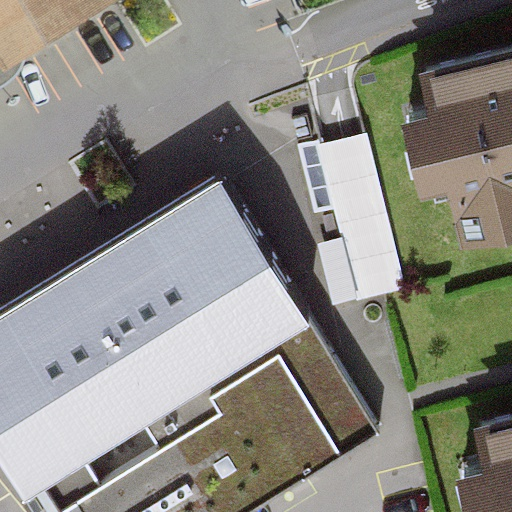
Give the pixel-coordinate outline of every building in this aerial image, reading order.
[(119,0),(0,0),(0,64),(6,74),(26,61),(119,0)] [(511,60),(427,80),(437,121),(410,128),(425,193),(452,186),(465,244),(511,233),(511,60)] [(0,87),(2,87),(13,80),(20,71),(26,61),(6,74),(0,64),(0,87)] [(346,139),(321,145),(357,297),(405,286),(369,134),(346,139)] [(220,189),(0,323),(0,449),(29,496),(50,483),(68,511),(241,511),(371,433),(220,189)] [(486,475),(458,482),(464,511),(511,511),(511,419),(474,429),(486,475)]
